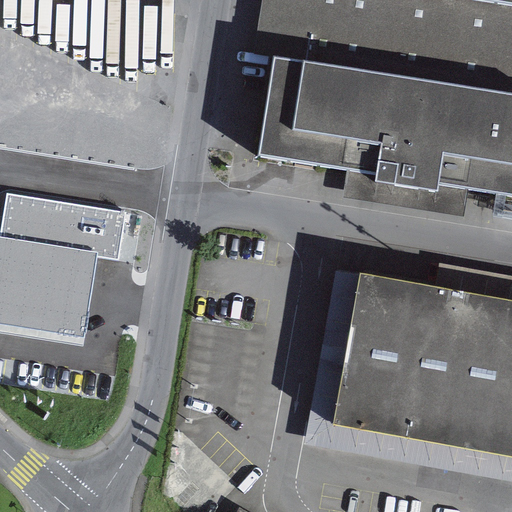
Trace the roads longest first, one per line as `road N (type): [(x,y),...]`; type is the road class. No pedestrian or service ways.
road 1 (residential): [(83,511),(137,442),(151,397),(202,0)]
road 2 (unknown): [(511,54),(389,33)]
